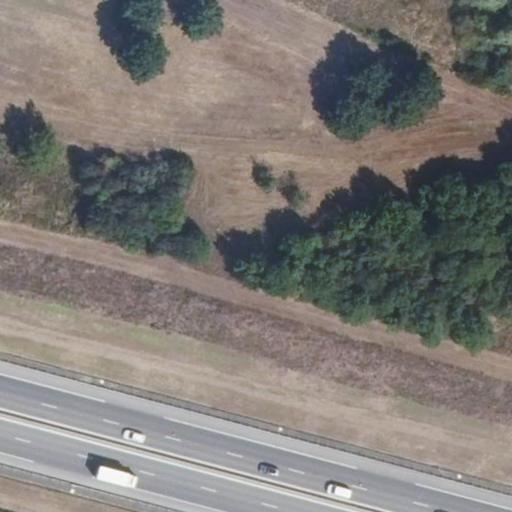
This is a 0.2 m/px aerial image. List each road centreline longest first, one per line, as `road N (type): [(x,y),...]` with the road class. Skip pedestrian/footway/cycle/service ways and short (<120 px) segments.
road 1 (motorway): [(420,511),(0,399)]
road 2 (motorway): [(0,443),(256,511)]
